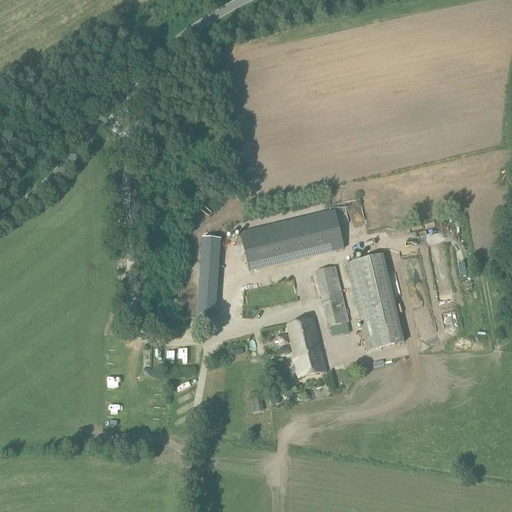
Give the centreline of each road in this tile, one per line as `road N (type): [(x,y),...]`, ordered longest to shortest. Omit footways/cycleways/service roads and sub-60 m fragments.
road 1 (unclassified): [(0,219),(83,147),(149,67),(207,19),(245,0)]
road 2 (track): [(209,337),(152,330),(138,303),(123,98)]
road 3 (track): [(189,439),(209,337),(309,308)]
